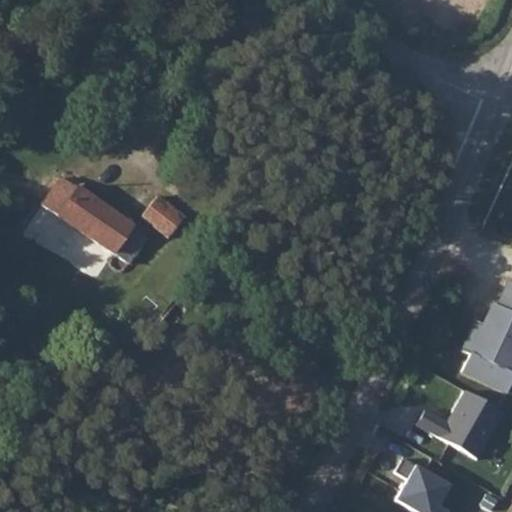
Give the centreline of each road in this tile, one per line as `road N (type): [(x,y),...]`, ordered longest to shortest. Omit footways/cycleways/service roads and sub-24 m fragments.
road 1 (tertiary): [(486,124),(310,511)]
road 2 (unclassified): [(326,0),(486,124)]
